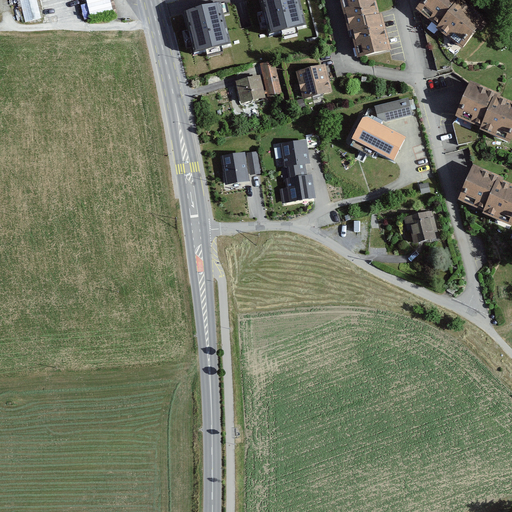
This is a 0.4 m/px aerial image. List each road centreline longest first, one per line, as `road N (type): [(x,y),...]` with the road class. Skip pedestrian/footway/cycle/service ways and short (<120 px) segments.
road 1 (residential): [(196,233),(302,228),(463,314)]
road 2 (secondary): [(196,233),(210,381),(211,511)]
road 3 (secondary): [(150,0),(196,233)]
road 4 (residential): [(463,314),(474,289),(419,87)]
road 5 (residential): [(419,87),(347,64),(331,0)]
